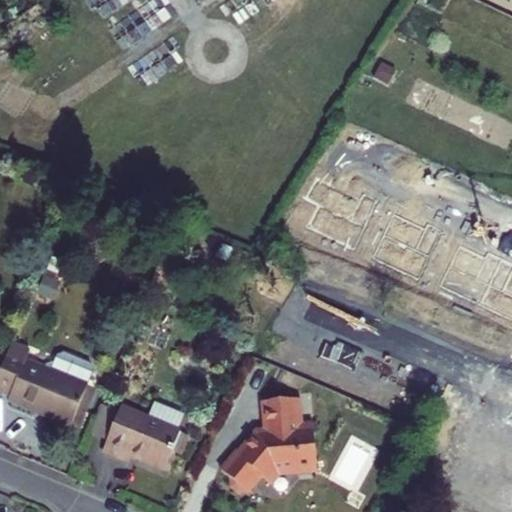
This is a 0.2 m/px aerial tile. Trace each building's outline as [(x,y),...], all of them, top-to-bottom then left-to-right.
[(87,388),(95,369),(59,353),(51,371),(26,361),(29,353),(12,346),(0,372),(0,394),(9,398),(8,403),(38,415),(40,411),(72,425),(78,411),(87,388)] [(421,364),(407,356),(393,380),(408,387),(421,364)] [(451,413),(466,389),(421,364),(408,387),(451,413)] [(95,391),(87,388),(78,411),(86,413),(95,391)] [(262,477),(272,485),(280,475),(282,472),(302,470),(303,467),(318,466),(315,425),(299,426),(296,399),(265,403),(267,433),(260,435),(258,436),(243,454),(239,452),(223,471),(231,478),(233,489),(239,494),(249,493),(262,477)] [(179,438),(180,434),(146,420),(146,419),(121,409),(103,454),(127,464),(130,458),(164,472),(171,456),(179,438)] [(40,411),(38,415),(70,430),(72,425),(40,411)] [(188,442),(179,438),(171,456),(181,460),(188,442)]
